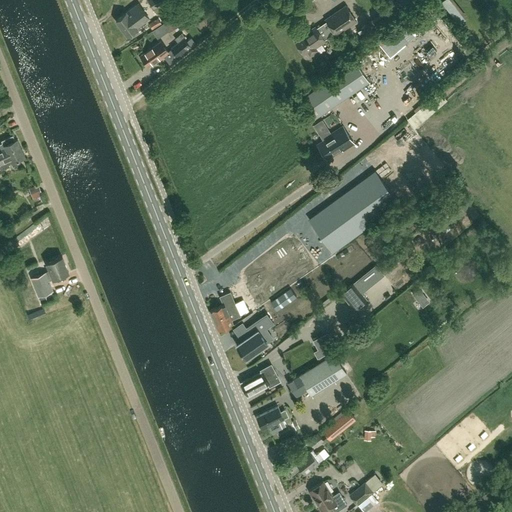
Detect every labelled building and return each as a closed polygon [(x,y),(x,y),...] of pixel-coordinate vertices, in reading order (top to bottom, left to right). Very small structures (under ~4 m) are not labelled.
[(156,7),(165,2),(163,0),(147,0),(148,0),(153,9),(156,7)] [(136,31),(146,24),(144,22),(149,18),(138,4),(115,21),(127,36),(134,30),(136,31)] [(374,30),(401,12),(396,4),(369,23),(374,30)] [(336,35),(356,21),(346,5),(325,19),(326,21),(316,28),(315,26),(302,35),(303,37),(296,42),(303,52),(306,50),(310,56),(318,51),(316,47),(325,41),(324,40),(334,33),(336,35)] [(169,32),(178,26),(172,17),(163,23),(169,32)] [(159,25),(161,23),(157,18),(149,24),(152,30),(159,25)] [(376,39),(390,56),(410,39),(412,37),(411,36),(415,32),(409,26),(406,28),(404,25),(399,30),(394,24),(376,39)] [(178,55),(189,46),(183,38),(184,37),(181,33),(174,39),(177,43),(172,47),(178,55)] [(162,59),(170,52),(161,40),(141,56),(142,57),(140,58),(144,63),(145,61),(149,67),(161,58),(162,59)] [(369,82),(355,61),(301,98),(315,119),(369,82)] [(436,114),(452,100),(444,91),(433,101),(431,99),(419,109),(423,113),(427,110),(431,114),(434,111),(436,114)] [(343,150),(353,143),(342,128),(332,134),(333,136),(317,147),(326,159),(342,148),(343,150)] [(0,164),(10,160),(13,165),(13,166),(20,163),(18,160),(25,157),(17,139),(15,140),(13,135),(2,140),(3,142),(0,143),(0,164)] [(333,251),(398,204),(374,170),(309,217),(333,251)] [(14,246),(40,226),(38,224),(35,226),(34,225),(12,242),(14,246)] [(308,246),(239,283),(248,298),(316,261),(308,246)] [(38,297),(54,291),(49,281),(69,273),(63,257),(45,264),(48,271),(31,278),(38,297)] [(301,272),(304,278),(311,275),(308,269),(301,272)] [(366,298),(353,283),(341,293),(353,308),(366,298)] [(270,301),(276,310),(296,296),(290,287),(270,301)] [(424,295),(419,288),(412,294),(418,300),(424,295)] [(218,330),(233,324),(231,319),(241,315),(231,293),(221,297),(224,305),(209,312),(218,330)] [(239,302),(245,315),(254,310),(248,298),(239,302)] [(246,358),(267,344),(261,336),(265,333),(263,330),(273,323),(267,314),(246,328),(251,335),(237,345),(246,358)] [(310,396),(347,373),(335,354),(287,383),(296,397),(306,390),(310,396)] [(280,380),(271,363),(260,369),(261,372),(240,382),(247,395),(268,384),(269,386),(280,380)] [(280,411),(277,405),(256,416),(262,428),(269,425),(272,431),(281,427),(278,421),(288,416),(284,409),(280,411)] [(330,439),(354,419),(347,411),(323,431),(330,439)] [(369,438),(380,440),(381,432),(370,430),(369,438)] [(314,448),(323,440),(318,433),(309,441),(314,448)] [(318,452),(316,454),(312,449),(310,451),(309,450),(295,462),(305,474),(319,463),(318,462),(323,458),(318,452)] [(365,481),(349,494),(357,504),(373,491),(382,483),(375,474),(365,481)] [(316,502),(330,494),(323,483),(309,492),(316,502)] [(372,493),(358,504),(364,511),(378,500),(372,493)] [(330,494),(316,502),(322,511),(324,511),(329,509),(331,511),(337,511),(347,506),(339,494),(333,498),(330,494)]
